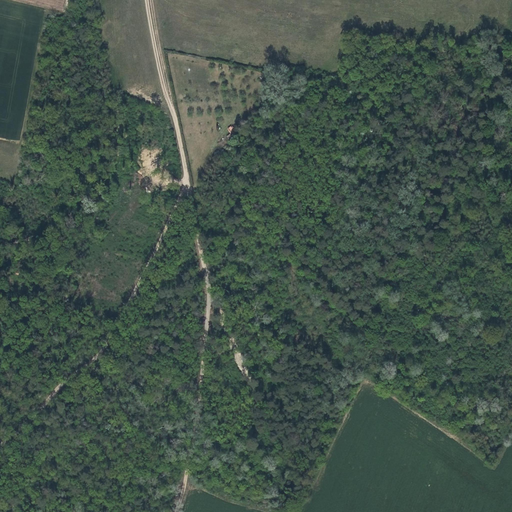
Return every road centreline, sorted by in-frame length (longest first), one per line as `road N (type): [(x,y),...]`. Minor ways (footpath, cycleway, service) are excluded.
road 1 (track): [(176,511),(199,403),(208,292),(146,0)]
road 2 (track): [(186,181),(110,337),(0,443)]
